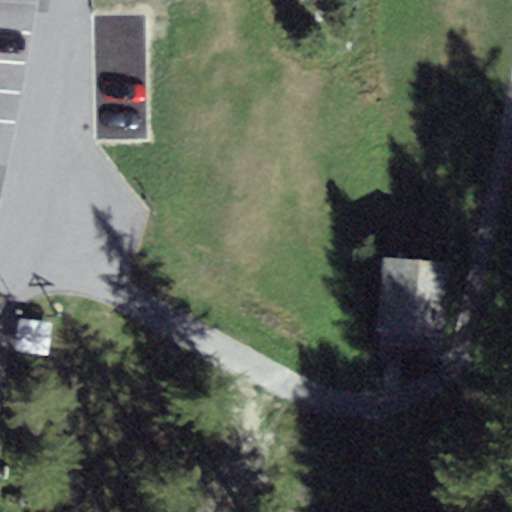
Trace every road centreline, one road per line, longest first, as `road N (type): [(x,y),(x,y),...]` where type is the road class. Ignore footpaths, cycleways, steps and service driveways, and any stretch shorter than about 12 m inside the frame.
road 1 (residential): [(14,251),(56,0)]
road 2 (track): [(236,511),(290,389)]
